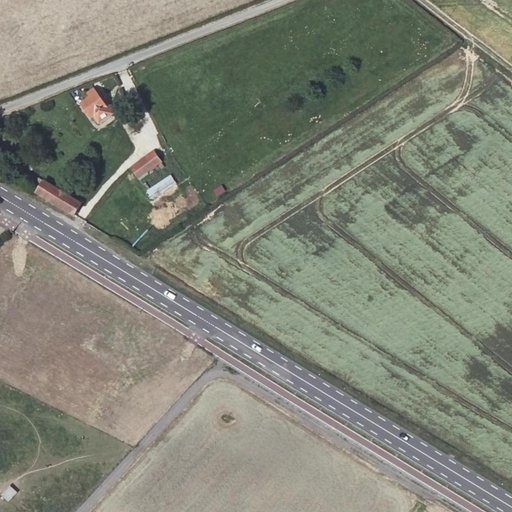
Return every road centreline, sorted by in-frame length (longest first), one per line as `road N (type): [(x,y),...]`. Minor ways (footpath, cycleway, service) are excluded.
road 1 (primary): [(0,196),(511,507)]
road 2 (unclassified): [(272,0),(0,109)]
road 3 (track): [(511,75),(418,0)]
